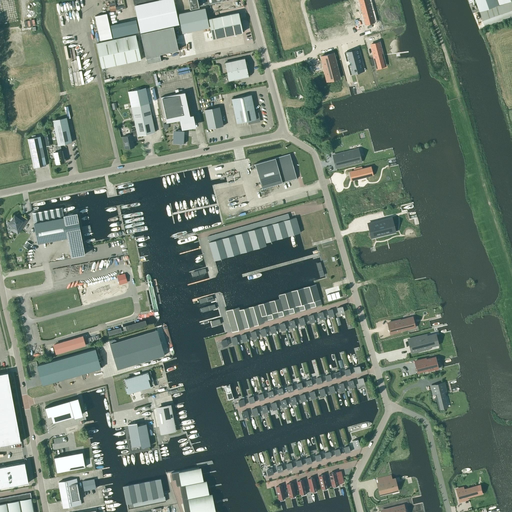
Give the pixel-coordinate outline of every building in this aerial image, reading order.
[(155,0),(134,5),(140,34),(173,26),(179,25),(173,0),(155,0)] [(369,0),(365,0),(360,1),(363,11),(362,11),(365,25),(375,23),(369,0)] [(498,4),(508,0),(475,0),(480,12),(499,5),(498,4)] [(486,28),(511,18),(511,0),(508,0),(498,4),(499,5),(480,12),(486,28)] [(205,8),(178,14),(182,33),(209,27),(205,8)] [(238,12),(208,19),(213,39),(242,32),(241,25),(242,25),(241,20),(240,20),(238,12)] [(100,40),(112,37),(107,13),(95,15),(100,40)] [(110,28),(113,37),(126,34),(124,25),(110,28)] [(173,26),(140,34),(147,64),(161,61),(159,54),(178,50),(173,26)] [(135,35),(96,43),(101,68),(141,60),(135,35)] [(379,42),(372,44),(373,55),(376,67),(383,65),(382,53),(379,42)] [(359,53),(346,56),(348,64),(350,64),(351,68),(349,68),(351,75),(362,72),(361,67),(362,66),(359,53)] [(334,56),(322,59),(327,78),(330,77),(331,83),(340,81),(334,56)] [(246,65),(247,65),(247,61),(245,62),(245,58),(225,63),(228,80),(248,76),(246,65)] [(137,136),(155,132),(145,87),(127,91),(136,128),(129,129),(130,135),(123,137),(125,149),(134,147),(132,136),(137,135),(137,136)] [(193,124),(191,115),(185,116),(180,93),(183,93),(183,92),(160,97),(166,123),(179,120),(181,130),(182,130),(182,131),(175,131),(174,143),(185,143),(185,131),(184,131),(184,129),(191,128),(191,127),(190,128),(190,127),(190,126),(190,125),(191,124),(192,123),(193,123),(193,124)] [(231,99),(236,123),(247,121),(248,124),(260,122),(258,113),(255,113),(251,95),(231,99)] [(223,126),(219,107),(204,110),(208,129),(223,126)] [(56,164),(64,162),(62,151),(61,151),(60,145),(72,142),(66,118),(52,121),(57,144),(55,145),(57,152),(53,152),(56,164)] [(46,165),(39,136),(27,139),(33,164),(27,166),(26,164),(18,166),(21,177),(29,175),(28,172),(34,171),(33,168),(46,165)] [(357,149),(333,155),(336,167),(360,161),(357,149)] [(297,178),(296,178),(289,154),(291,154),(253,164),(253,165),(254,164),(261,188),(260,189),(298,178),(297,178)] [(368,176),(366,168),(350,172),(352,180),(368,176)] [(63,216),(61,208),(47,211),(32,214),(34,223),(38,243),(67,237),(71,257),(85,255),(77,213),(63,216)] [(246,215),(244,209),(233,213),(234,219),(246,215)] [(11,229),(18,233),(26,220),(21,217),(19,219),(14,216),(13,218),(12,218),(10,221),(11,221),(9,224),(13,226),(11,229)] [(391,218),(368,223),(369,229),(373,228),(375,236),(392,232),(390,224),(392,223),(391,218)] [(290,219),(209,242),(214,260),(266,246),(265,243),(294,234),(290,219)] [(318,223),(309,225),(312,235),(318,233),(318,234),(321,233),(318,223)] [(126,274),(117,276),(119,285),(127,284),(126,274)] [(395,309),(406,306),(403,293),(409,292),(405,278),(392,282),(392,287),(394,287),(395,295),(391,296),(395,309)] [(279,299),(258,305),(261,317),(263,317),(270,315),(272,314),(274,314),(280,312),(282,311),(284,311),(291,309),(293,308),(295,308),(320,300),(316,285),(278,295),(279,299)] [(239,308),(226,311),(231,327),(235,326),(237,325),(239,324),(245,323),(247,322),(250,322),(255,320),(257,320),(259,319),(261,318),(262,318),(261,317),(258,305),(239,310),(239,308)] [(410,320),(388,326),(390,336),(413,330),(410,320)] [(157,330),(109,344),(117,369),(165,355),(157,330)] [(427,338),(426,335),(414,338),(416,345),(410,347),(411,352),(417,351),(417,350),(423,348),(423,350),(429,348),(429,345),(435,343),(433,337),(427,338)] [(84,344),(82,336),(54,345),(56,353),(84,344)] [(95,349),(37,366),(42,385),(100,368),(95,349)] [(425,359),(415,361),(417,372),(428,369),(428,370),(437,368),(435,357),(426,360),(425,359)] [(17,422),(11,392),(8,372),(0,373),(0,445),(0,446),(21,442),(17,422)] [(150,378),(148,372),(125,379),(128,387),(126,387),(128,393),(150,387),(148,379),(150,378)] [(442,384),(431,387),(434,397),(437,397),(440,410),(450,408),(448,399),(444,400),(443,395),(445,395),(442,384)] [(78,398),(44,407),(47,417),(51,416),(53,422),(82,414),(78,398)] [(163,406),(163,408),(156,409),(160,433),(168,431),(168,429),(175,428),(171,405),(163,406)] [(141,445),(141,447),(150,446),(146,423),(137,425),(137,422),(128,424),(132,446),(141,445)] [(82,452),(54,457),(57,472),(85,467),(82,452)] [(9,486),(28,482),(24,462),(19,463),(0,466),(0,487),(9,486)] [(201,481),(198,467),(171,473),(172,480),(175,479),(176,486),(179,486),(184,511),(216,511),(213,511),(210,494),(207,494),(204,481),(201,481)] [(335,472),(329,473),(332,486),(338,484),(343,482),(341,471),(335,472)] [(318,476),(321,489),(328,488),(325,474),(318,476)] [(307,479),(310,492),(317,490),(314,477),(307,479)] [(380,478),(377,478),(381,493),(385,492),(385,494),(396,491),(394,485),(395,485),(395,484),(394,480),(382,483),(380,478)] [(76,479),(58,482),(63,507),(81,504),(76,479)] [(165,501),(164,493),(163,493),(160,479),(123,486),(126,504),(127,504),(129,509),(165,501)] [(297,481),(300,494),(307,493),(303,480),(297,481)] [(286,484),(289,497),(296,495),(293,482),(286,484)] [(275,487),(278,500),(285,498),(282,485),(275,487)] [(456,490),(459,502),(467,499),(466,496),(478,493),(476,487),(457,492),(456,490)] [(33,511),(30,493),(0,498),(0,511),(33,511)]
